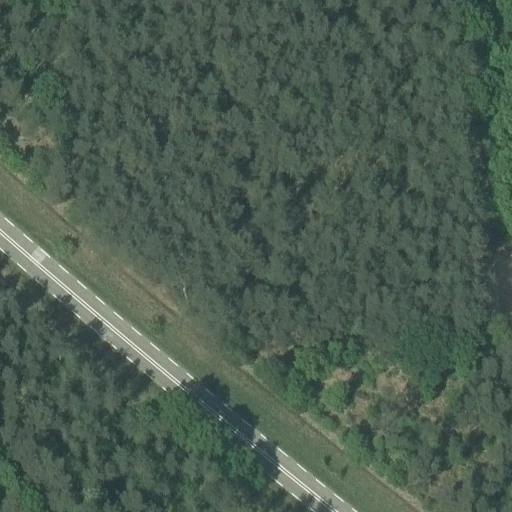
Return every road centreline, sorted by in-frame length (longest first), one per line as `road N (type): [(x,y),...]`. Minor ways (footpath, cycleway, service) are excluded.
road 1 (primary): [(332,511),(0,234)]
road 2 (track): [(0,21),(126,0)]
